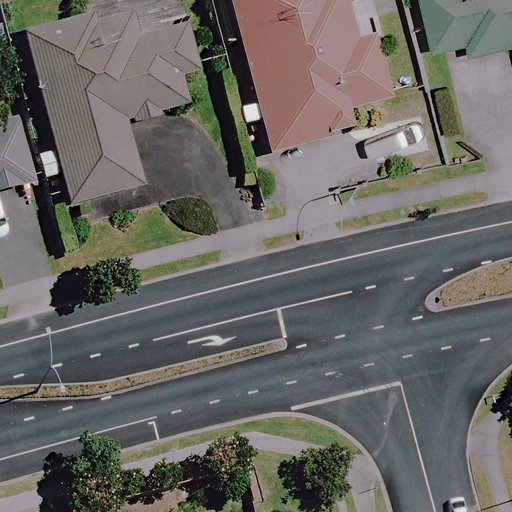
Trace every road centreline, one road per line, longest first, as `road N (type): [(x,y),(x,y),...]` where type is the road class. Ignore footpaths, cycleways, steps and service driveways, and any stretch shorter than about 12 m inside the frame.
road 1 (secondary): [(388,345),(0,447)]
road 2 (secondary): [(0,367),(368,269)]
road 3 (tertiary): [(430,511),(388,345)]
road 4 (secondary): [(368,269),(511,240)]
road 5 (secondary): [(511,315),(388,345)]
